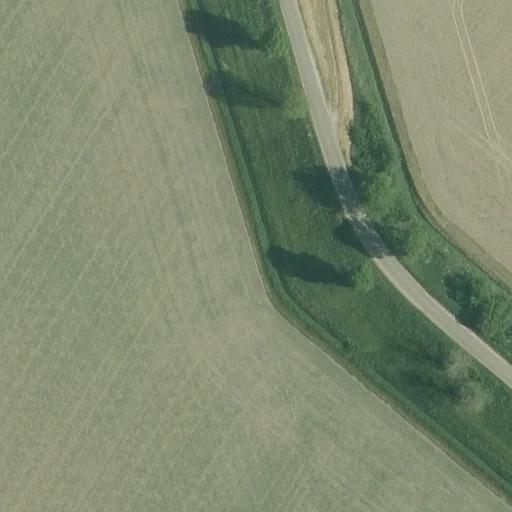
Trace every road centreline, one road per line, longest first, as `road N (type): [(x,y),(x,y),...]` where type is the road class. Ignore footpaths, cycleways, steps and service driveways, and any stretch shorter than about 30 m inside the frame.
road 1 (unclassified): [(511,381),(388,273),(346,213),(283,0)]
road 2 (track): [(511,278),(420,194),(364,0)]
